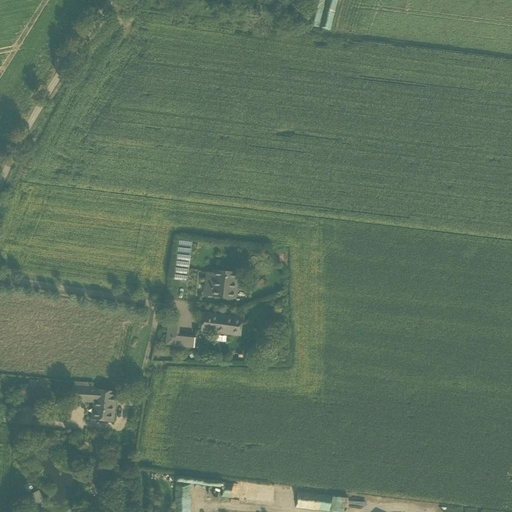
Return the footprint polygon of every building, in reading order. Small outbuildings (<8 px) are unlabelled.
[(192,241),(179,240),(173,279),(187,280),(192,241)] [(238,272),(214,270),(214,273),(206,272),(204,296),(235,299),(238,272)] [(242,319),(203,314),(201,330),(241,335),(242,319)] [(179,318),(170,317),(169,329),(177,330),(179,318)] [(177,330),(169,329),(167,343),(176,344),(177,336),(178,331),(177,330)] [(193,338),(177,336),(176,344),(176,346),(192,347),(193,338)] [(94,400),(115,403),(117,392),(95,389),(92,389),(72,388),(71,400),(94,402),(94,400)] [(115,403),(94,400),(94,402),(91,419),(113,422),(115,403)] [(104,478),(101,478),(98,480),(97,483),(97,486),(99,489),(102,490),(105,490),(108,488),(109,485),(109,482),(107,479),(104,478)] [(222,497),(269,499),(269,483),(222,482),(222,497)] [(33,492),(38,502),(44,499),(39,489),(33,492)] [(345,511),(348,511),(350,497),(298,491),(296,506),(345,511)] [(190,501),(190,509),(196,509),(198,494),(189,493),(188,501),(190,501)] [(29,504),(36,503),(34,494),(27,496),(29,504)]
